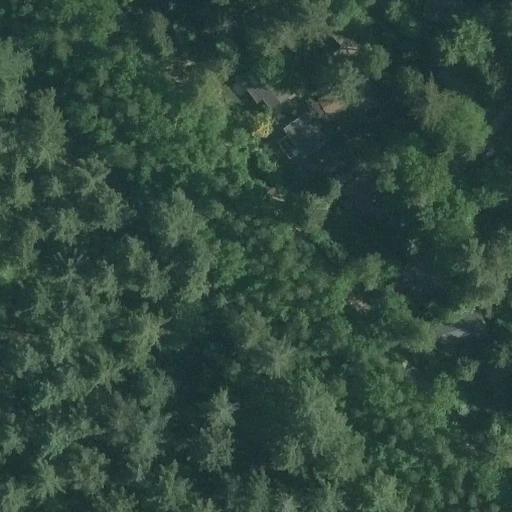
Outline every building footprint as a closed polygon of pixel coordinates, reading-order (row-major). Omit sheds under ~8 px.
[(426,0),(423,19),(466,27),(468,13),(442,7),(442,0),(426,0)] [(333,15),(323,25),(343,46),(331,58),(343,70),(365,48),(333,15)] [(496,43),(504,49),(511,56),(511,28),(496,15),(483,30),(487,34),(479,43),(489,51),(496,43)] [(472,49),(454,39),(448,48),(466,59),(472,49)] [(265,62),(243,76),(238,80),(256,107),(262,103),(271,115),(291,101),(286,92),(292,88),(281,72),(275,76),(265,62)] [(479,91),(461,77),(445,65),(435,79),(469,104),(479,91)] [(322,84),(316,76),(310,80),(315,88),(322,84)] [(304,110),(268,138),(276,148),(303,129),(311,139),(320,132),(304,110)] [(409,130),(399,136),(408,147),(417,141),(409,130)] [(275,159),(301,148),(297,139),(271,151),(275,159)] [(349,164),(345,154),(331,160),(336,172),(343,169),(342,167),(349,164)] [(395,209),(380,192),(364,172),(341,192),(363,217),(369,212),(379,223),(395,209)] [(511,191),(491,178),(483,191),(511,209),(511,191)] [(397,215),(387,222),(395,233),(405,225),(397,215)] [(511,255),(496,270),(508,284),(511,280),(511,255)] [(432,267),(422,266),(396,264),(395,279),(452,284),(452,269),(432,267)] [(506,303),(497,307),(503,318),(511,313),(506,303)] [(481,311),(435,326),(441,345),(471,336),(471,335),(474,335),(476,340),(489,336),(487,330),(481,312),(481,311)] [(493,385),(511,373),(511,351),(483,370),(493,385)]
